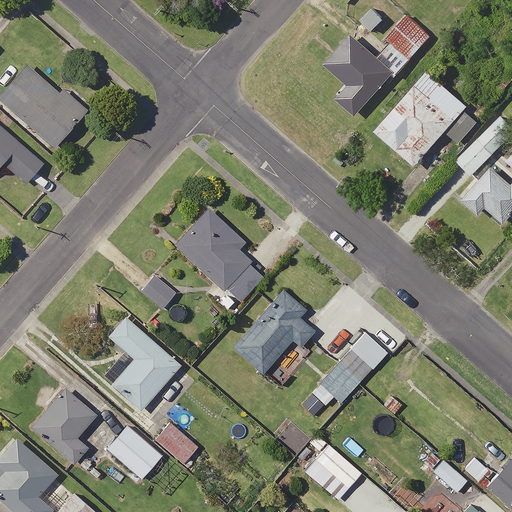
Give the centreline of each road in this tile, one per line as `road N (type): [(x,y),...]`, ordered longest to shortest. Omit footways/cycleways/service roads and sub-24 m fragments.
road 1 (residential): [(199,92),(511,367)]
road 2 (residential): [(199,92),(0,320)]
road 3 (residential): [(93,0),(199,92)]
road 4 (residential): [(280,0),(199,92)]
